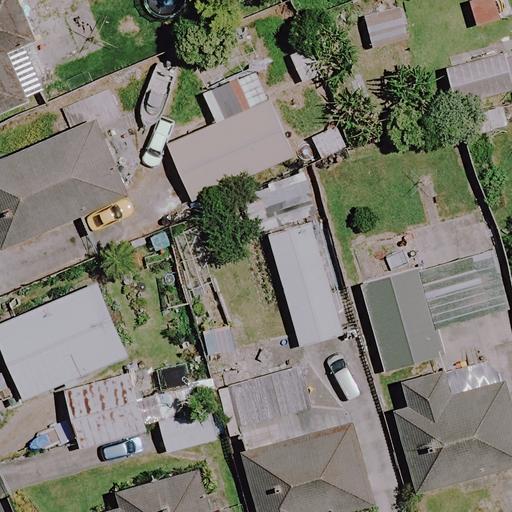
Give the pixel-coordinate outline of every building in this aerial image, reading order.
[(31,41),(12,0),(0,0),(0,110),(22,100),(1,54),(31,41)] [(406,38),(395,6),(358,18),(369,51),(406,38)] [(501,51),(445,63),(455,104),(511,92),(501,51)] [(300,154),(261,65),(193,95),(208,129),(167,147),(190,202),(300,154)] [(0,251),(126,196),(92,120),(0,160),(0,251)] [(311,207),(300,176),(235,199),(247,230),(311,207)] [(341,337),(309,225),(266,238),(298,349),(341,337)] [(501,312),(487,258),(360,290),(381,373),(437,359),(430,330),(501,312)] [(126,356),(95,283),(0,323),(0,349),(22,401),(126,356)] [(511,468),(511,423),(495,359),(387,387),(415,494),(511,468)] [(141,432),(125,376),(62,394),(78,450),(141,432)] [(346,511),(368,506),(346,426),(238,454),(252,511),(346,511)] [(208,511),(197,471),(91,501),(93,511),(208,511)]
